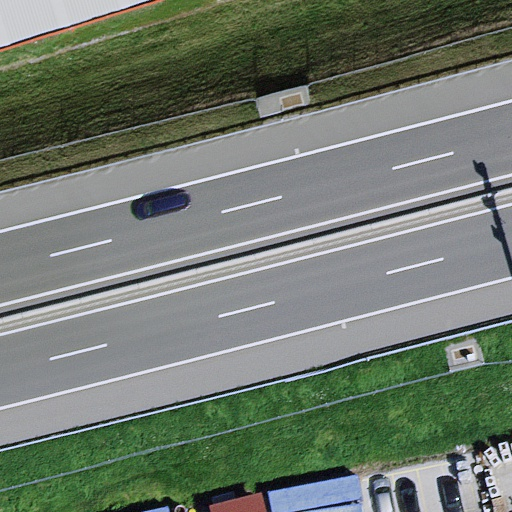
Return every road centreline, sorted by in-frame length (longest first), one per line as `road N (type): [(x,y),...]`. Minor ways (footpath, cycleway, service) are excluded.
road 1 (motorway): [(511,135),(0,266)]
road 2 (motorway): [(0,372),(511,242)]
